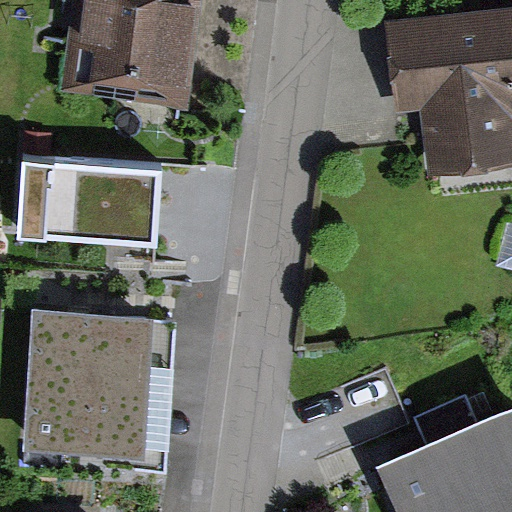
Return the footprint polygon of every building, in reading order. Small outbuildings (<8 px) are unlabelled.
[(190,0),(82,0),(74,79),(180,91),(190,0)] [(511,14),(393,29),(402,106),(431,102),(439,165),(511,156),(511,104),(510,92),(511,92),(511,14)] [(26,155),(22,224),(156,231),(160,163),(26,155)] [(144,307),(39,303),(34,429),(139,433),(144,307)] [(511,397),(386,455),(412,511),(503,511),(511,508),(511,397)]
